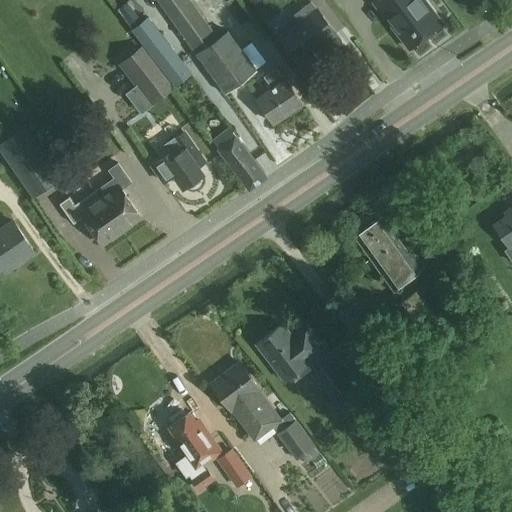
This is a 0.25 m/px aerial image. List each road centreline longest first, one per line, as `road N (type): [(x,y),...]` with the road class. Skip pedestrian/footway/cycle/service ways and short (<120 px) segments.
road 1 (primary): [(0,396),(511,47)]
road 2 (track): [(455,453),(290,251)]
